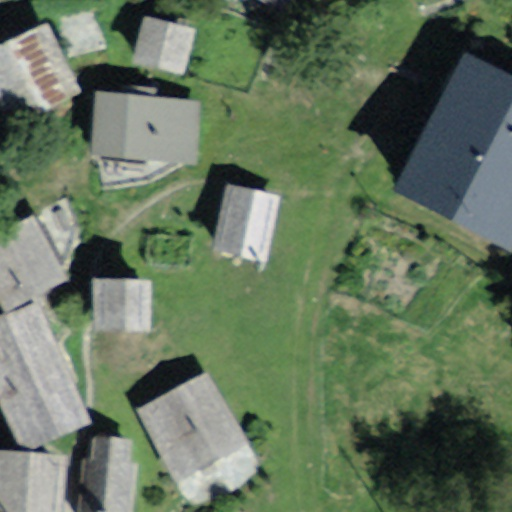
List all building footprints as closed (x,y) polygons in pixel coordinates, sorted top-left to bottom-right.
[(237,0),(293,22),(301,0),(237,0)] [(205,36),(152,21),(139,67),(192,82),(205,36)] [(91,98),(55,29),(0,57),(0,104),(16,136),(91,98)] [(511,81),(473,62),(403,205),(511,258),(511,81)] [(205,98),(104,96),(102,165),(203,167),(205,98)] [(281,197),(226,187),(214,250),(269,260),(281,197)] [(0,240),(0,301),(5,311),(64,279),(34,222),(0,240)] [(151,281),(94,280),(93,336),(149,337),(151,281)] [(29,440),(36,446),(85,422),(39,302),(0,318),(0,412),(15,447),(29,440)] [(211,368),(136,407),(176,486),(252,447),(211,368)] [(125,511),(133,440),(91,436),(83,511),(125,511)] [(60,511),(66,454),(0,447),(0,511),(60,511)]
